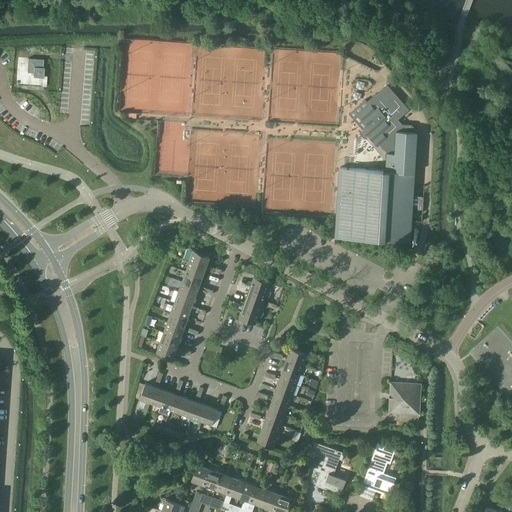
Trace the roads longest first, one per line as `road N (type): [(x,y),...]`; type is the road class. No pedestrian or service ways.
road 1 (secondary): [(80,511),(85,373),(50,252)]
road 2 (secondary): [(35,261),(68,359),(68,511)]
road 3 (residential): [(438,351),(238,243)]
road 4 (residential): [(207,322),(266,345),(247,398),(188,374)]
road 5 (residential): [(6,511),(15,360),(0,341)]
road 6 (residential): [(126,210),(110,179),(35,123)]
road 7 (residential): [(238,243),(167,205),(126,210)]
